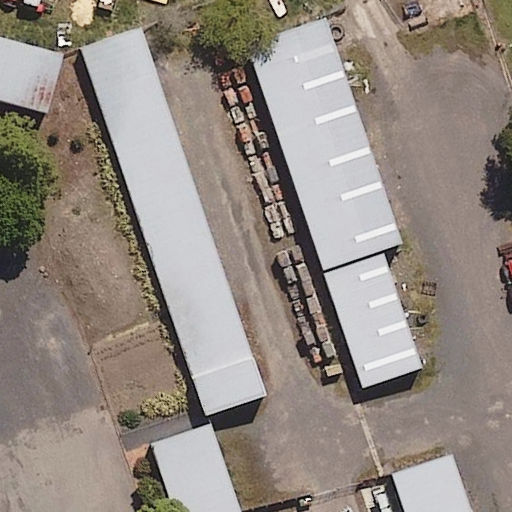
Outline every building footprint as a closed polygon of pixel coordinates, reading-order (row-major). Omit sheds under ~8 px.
[(43,6),(23,0),(0,0),(0,47),(27,56),(43,6)] [(170,0),(103,0),(230,361),(290,340),(170,0)] [(350,0),(267,0),(388,340),(438,322),(396,203),(419,195),(350,0)] [(279,511),(237,391),(176,413),(210,511),(279,511)] [(508,511),(473,412),(419,431),(447,511),(508,511)]
